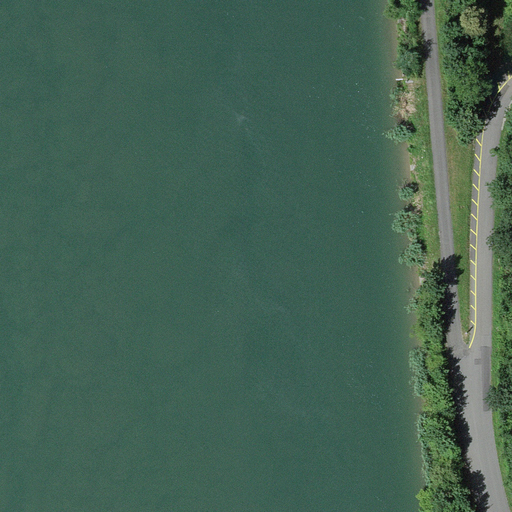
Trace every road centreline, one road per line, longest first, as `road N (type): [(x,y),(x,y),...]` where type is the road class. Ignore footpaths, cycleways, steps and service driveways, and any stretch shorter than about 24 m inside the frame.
road 1 (residential): [(511,86),(493,113),(484,170),(474,390),(496,511)]
road 2 (track): [(426,0),(454,341),(474,390)]
